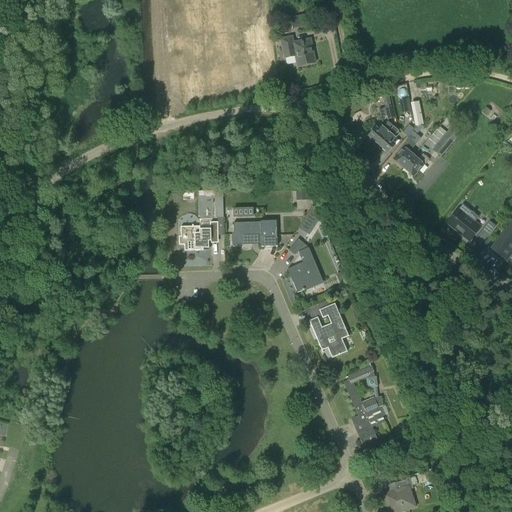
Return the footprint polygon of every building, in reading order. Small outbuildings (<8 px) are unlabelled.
[(306,26),(304,15),(298,16),(300,27),(306,26)] [(296,56),(298,66),(315,62),(311,39),(293,43),(292,37),(281,39),(285,58),(296,56)] [(384,103),(390,102),(388,92),(382,93),(384,103)] [(403,104),(404,112),(411,111),(409,103),(403,104)] [(486,108),(481,113),(486,117),(490,112),(489,111),(486,108)] [(398,122),(394,111),(389,112),(393,124),(398,122)] [(368,136),(378,144),(393,127),(388,122),(383,128),(381,127),(378,131),(375,128),(368,136)] [(409,125),(403,132),(407,136),(414,129),(409,125)] [(399,131),(393,127),(378,144),(388,153),(395,144),(392,142),(395,139),(393,137),(399,131)] [(394,160),(403,168),(414,156),(409,152),(420,138),(413,132),(405,141),(407,143),(398,153),(399,154),(394,160)] [(440,157),(453,141),(446,135),(433,150),(440,157)] [(419,160),(414,156),(403,168),(413,176),(418,171),(419,171),(429,160),(423,155),(419,160)] [(306,200),(306,191),(296,191),(296,200),(306,200)] [(223,192),(214,192),(215,218),(224,218),(223,192)] [(315,208),(312,207),(298,228),(309,235),(319,219),(315,208)] [(464,215),(458,210),(447,223),(469,241),(480,228),(474,223),(478,217),(474,215),(475,214),(472,212),(472,213),(468,210),(464,215)] [(260,243),(261,247),(277,247),(277,221),(260,221),(260,223),(233,223),(234,243),(251,243),(251,239),(257,239),(258,241),(258,242),(260,243)] [(489,222),(480,233),(486,238),(495,227),(489,222)] [(184,245),(185,251),(194,251),(203,251),(203,249),(208,249),(208,242),(210,242),(210,236),(218,236),(218,223),(209,223),(209,229),(199,229),(199,227),(180,227),(180,237),(178,237),(178,246),(184,245)] [(500,244),(498,243),(492,251),(505,262),(511,253),(511,225),(503,236),(505,237),(500,244)] [(299,268),(297,265),(287,270),(297,294),(305,290),(304,290),(314,285),(315,286),(316,286),(313,280),(321,277),(309,248),(308,248),(298,239),(289,250),(294,256),(299,254),(304,265),(299,268)] [(322,329),(317,318),(309,321),(322,353),(323,353),(322,351),(330,348),(334,357),(344,353),(338,340),(348,336),(334,304),(327,307),(325,301),(317,305),(322,318),(327,316),(331,325),(322,329)] [(358,417),(351,419),(360,440),(362,440),(367,451),(380,445),(372,428),(385,422),(379,407),(384,405),(387,404),(384,396),(381,397),(381,398),(378,398),(376,387),(377,387),(376,377),(375,377),(369,377),(368,374),(373,371),(371,366),(345,377),(345,378),(347,377),(348,380),(343,382),(358,417)] [(397,491),(384,495),(389,511),(398,511),(415,507),(409,490),(413,489),(410,479),(394,484),(397,491)]
